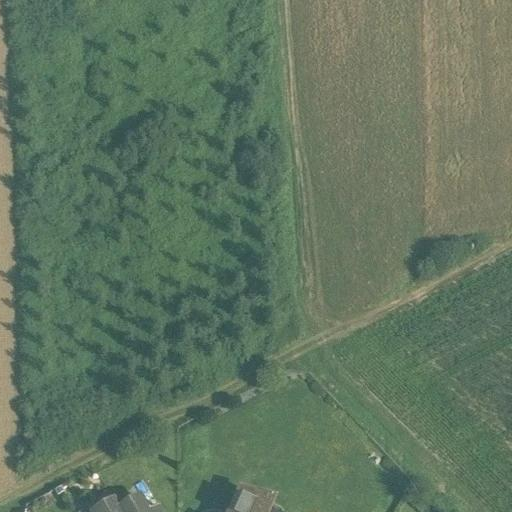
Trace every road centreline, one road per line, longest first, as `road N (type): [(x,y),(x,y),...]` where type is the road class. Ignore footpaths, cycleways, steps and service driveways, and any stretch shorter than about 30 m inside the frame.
road 1 (track): [(0,509),(324,346)]
road 2 (track): [(287,0),(306,297),(324,346)]
road 3 (track): [(474,511),(324,346)]
road 4 (track): [(324,346),(511,253)]
